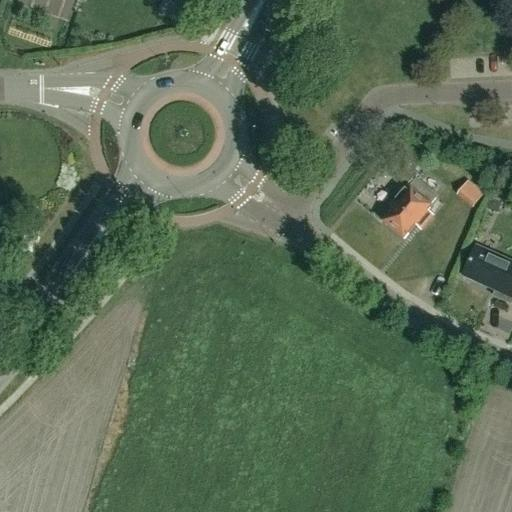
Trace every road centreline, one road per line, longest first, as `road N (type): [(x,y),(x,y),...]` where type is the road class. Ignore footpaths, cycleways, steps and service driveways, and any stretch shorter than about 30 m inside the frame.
road 1 (residential): [(286,221),(385,98),(511,92)]
road 2 (residential): [(286,221),(411,315),(511,366)]
road 3 (secondary): [(0,356),(148,175)]
road 4 (residential): [(135,107),(102,94),(0,89)]
